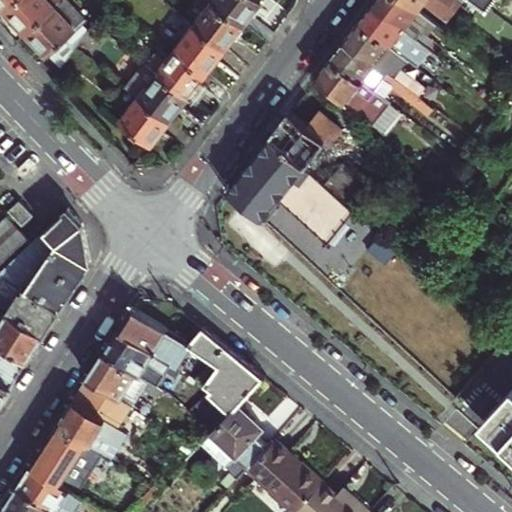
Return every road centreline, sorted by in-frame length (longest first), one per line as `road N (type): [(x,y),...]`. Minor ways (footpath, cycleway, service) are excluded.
road 1 (tertiary): [(148,234),(482,511)]
road 2 (residential): [(333,0),(148,234)]
road 3 (residential): [(0,458),(148,234)]
road 4 (tertiary): [(148,234),(0,85)]
